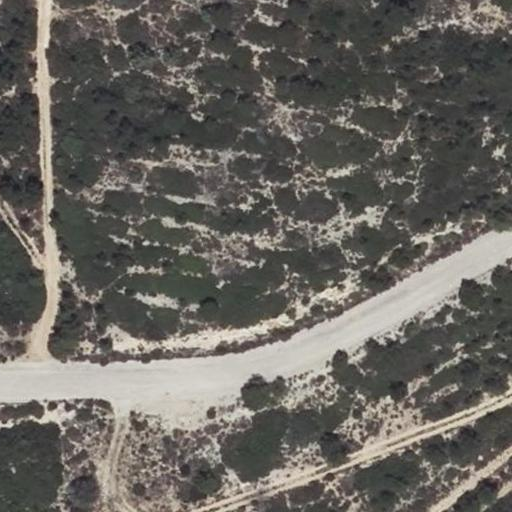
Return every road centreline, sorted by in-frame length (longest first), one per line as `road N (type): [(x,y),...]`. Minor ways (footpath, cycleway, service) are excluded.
road 1 (track): [(46,0),(53,295),(35,382)]
road 2 (track): [(207,511),(377,457),(511,393)]
road 3 (track): [(124,382),(115,494),(122,511)]
